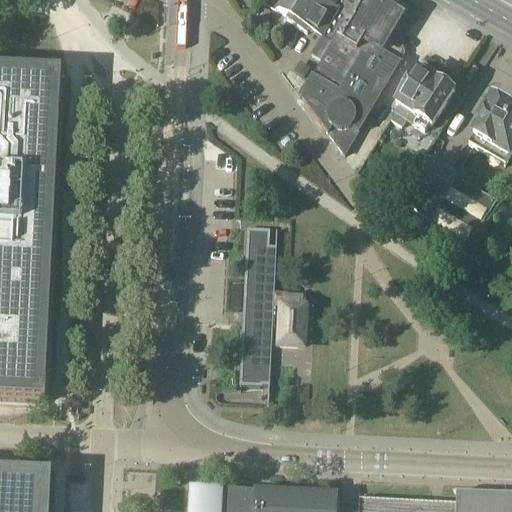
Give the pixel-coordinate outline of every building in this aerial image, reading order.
[(312,58),(320,63),(356,0),(282,0),(276,12),(289,20),(287,25),(307,36),(310,32),(323,39),(312,58)] [(300,98),(345,159),(359,135),(400,65),(399,65),(404,57),(402,50),(389,42),(408,11),(389,0),(366,0),(366,1),(363,0),(361,4),(357,2),(358,0),(356,0),(320,63),(322,64),(314,78),(312,77),(300,98)] [(400,109),(391,124),(401,130),(405,122),(408,124),(425,135),(429,128),(432,130),(455,93),(454,93),(453,87),(445,82),(445,83),(439,83),(437,85),(434,84),(432,82),(435,77),(434,74),(425,67),(422,68),(418,73),(396,107),(400,109)] [(0,402),(46,405),(62,76),(0,72),(0,402)] [(511,112),(497,104),(490,106),(478,127),(479,128),(468,148),(506,169),(511,157),(511,112)] [(411,227),(462,257),(497,205),(427,164),(401,208),(416,218),(411,227)] [(282,308),(280,349),(280,350),(299,351),(299,350),(303,350),(305,318),(305,305),(307,306),(307,304),(305,304),(306,292),(305,292),(305,297),(275,295),(278,233),(276,233),(276,248),(270,248),(270,232),(248,231),(240,388),(263,389),(263,388),(269,388),(268,408),(269,408),(274,308),(282,308)] [(0,511),(51,511),(54,472),(0,469),(0,511)] [(228,495),(198,494),(195,494),(194,511),(336,511),(338,500),(256,496),(228,493),(228,495)] [(511,511),(511,500),(507,500),(507,499),(507,497),(506,497),(505,499),(505,500),(457,497),(457,507),(360,502),(359,511),(511,511)]
